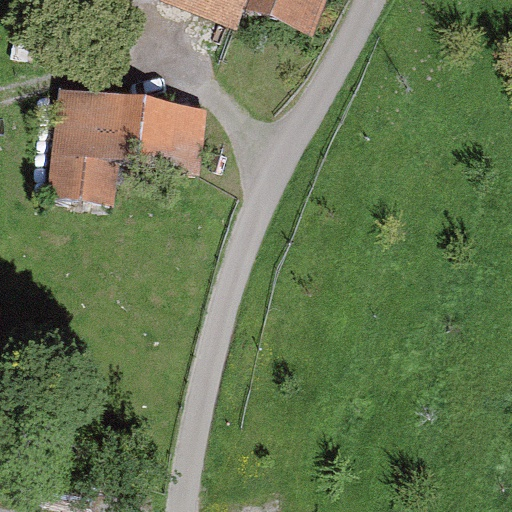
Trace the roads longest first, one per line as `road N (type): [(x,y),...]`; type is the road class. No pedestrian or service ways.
road 1 (unclassified): [(372,0),(247,242),(210,368),(182,511)]
road 2 (track): [(0,102),(99,86),(160,87),(219,106),(248,136),(268,193)]
